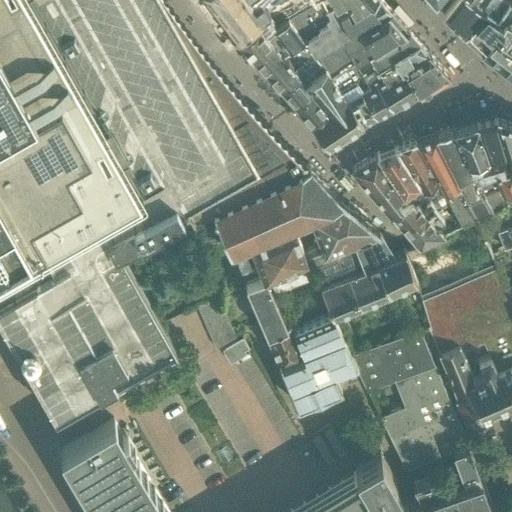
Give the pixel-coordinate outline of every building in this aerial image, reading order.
[(127,257),(121,246),(136,239),(136,240),(137,239),(160,229),(162,228),(186,218),(187,218),(187,217),(188,216),(192,224),(213,215),(210,207),(213,205),(303,164),(303,163),(306,158),(306,157),(301,157),(301,156),(300,156),(298,152),(294,150),(294,149),(293,149),(291,145),(287,144),(286,142),(285,142),(284,138),(280,137),(280,136),(279,135),(278,131),(276,131),(273,130),(273,128),(272,128),(271,124),(267,122),(267,121),(265,121),(265,117),(260,115),(260,114),(259,114),(258,110),(253,108),(253,107),(252,107),(251,103),(249,102),(247,101),(246,100),(245,99),(244,95),(240,94),(240,93),(239,92),(238,88),(234,86),(234,85),(233,84),(232,80),(228,79),(228,78),(227,77),(226,73),(222,72),(222,70),(220,70),(219,66),(216,64),(215,63),(214,62),(213,58),(209,56),(209,55),(208,54),(207,50),(203,49),(203,47),(202,47),(201,43),(197,41),(197,40),(196,39),(195,35),(191,34),(191,32),(190,32),(189,28),(185,26),(185,24),(184,24),(184,19),(180,18),(180,17),(178,16),(178,12),(174,10),(174,9),(173,8),(172,4),(169,2),(168,1),(167,1),(167,0),(0,0),(0,316),(2,320),(22,356),(32,372),(38,382),(45,396),(51,406),(55,412),(73,402),(176,343),(170,333),(171,333),(170,331),(169,332),(156,308),(157,308),(156,306),(155,306),(142,283),(142,281),(141,281),(127,258),(128,258),(127,256),(127,257)] [(235,34),(240,40),(241,38),(259,23),(264,18),(269,23),(296,7),(305,1),(307,0),(209,0),(227,24),(235,34)] [(306,38),(313,50),(314,51),(317,50),(335,39),(334,38),(390,6),(385,0),(362,0),(348,9),(342,0),(336,0),(335,1),(334,0),(332,0),(326,4),(323,0),(316,0),(307,4),(295,11),(273,27),(276,31),(276,32),(284,41),(290,48),(306,38)] [(342,0),(348,9),(362,0),(307,0),(305,1),(307,4),(316,0),(323,0),(326,4),(332,0),(334,0),(335,1),(336,0),(342,0)] [(450,0),(443,10),(463,29),(485,1),(483,0),(450,0)] [(511,0),(483,0),(485,1),(506,15),(511,18),(511,0)] [(481,45),(481,46),(494,27),(497,29),(506,15),(485,1),(463,29),(481,45)] [(326,65),(324,66),(331,75),(354,60),(355,61),(409,26),(401,17),(390,6),(334,38),(335,39),(317,50),(326,65)] [(494,27),(481,46),(511,70),(511,18),(506,15),(497,29),(494,27)] [(259,23),(241,38),(240,40),(253,55),(257,60),(259,62),(284,41),(276,32),(276,31),(273,27),(266,32),(259,23)] [(409,26),(355,61),(362,72),(390,55),(419,38),(409,26)] [(259,62),(281,87),(298,73),(292,64),(313,50),(306,38),(290,48),(284,41),(259,62)] [(428,49),(419,38),(390,55),(400,67),(428,49)] [(428,48),(428,49),(400,67),(419,89),(427,84),(446,72),(447,72),(448,71),(428,48)] [(281,87),(295,104),(314,91),(309,84),(312,81),(309,78),(324,66),(326,65),(317,50),(314,51),(313,50),(292,64),(298,73),(281,87)] [(390,55),(362,72),(371,84),(375,81),(392,105),(419,89),(400,67),(390,55)] [(329,109),(311,122),(328,144),(346,132),(347,133),(355,127),(354,127),(363,121),(349,98),(371,84),(362,72),(355,61),(354,60),(331,75),(324,66),(309,78),(312,81),(309,84),(314,91),(329,109)] [(375,81),(371,84),(349,98),(363,121),(377,113),(392,105),(375,81)] [(295,104),(311,122),(329,109),(314,91),(295,104)] [(475,118),(487,152),(508,144),(496,113),(496,112),(494,113),(489,115),(489,114),(487,115),(484,116),(482,116),(483,116),(477,118),(477,117),(475,118)] [(473,166),(493,208),(511,198),(511,117),(496,113),(508,144),(487,152),(483,154),(485,161),(473,166)] [(475,118),(453,125),(473,166),(485,161),(483,154),(487,152),(475,118)] [(434,131),(478,217),(493,210),(493,208),(473,166),(453,125),(434,131)] [(452,206),(461,223),(478,217),(434,131),(416,138),(452,206)] [(427,196),(436,209),(446,203),(448,208),(452,206),(416,138),(395,145),(426,193),(427,196)] [(395,145),(376,152),(404,192),(411,199),(426,193),(395,145)] [(411,199),(404,192),(376,152),(351,167),(368,186),(377,196),(391,212),(402,204),(411,199)] [(324,256),(322,251),(317,238),(313,239),(315,244),(303,248),(295,226),(310,221),(350,204),(340,197),(315,170),(307,162),(303,164),(213,205),(216,213),(232,253),(238,250),(246,247),(251,245),(263,276),(265,275),(280,271),(285,269),(288,267),(289,269),(290,268),(289,267),(300,260),(307,257),(310,255),(312,261),(324,256)] [(397,218),(405,228),(415,219),(418,219),(419,221),(427,216),(429,218),(437,211),(436,209),(427,196),(426,193),(411,199),(402,204),(391,212),(396,218),(397,218)] [(352,206),(350,204),(310,221),(317,238),(322,251),(352,239),(378,229),(352,206)] [(413,238),(417,242),(443,232),(437,224),(440,221),(443,224),(446,222),(437,211),(429,218),(427,216),(419,221),(418,219),(415,219),(405,228),(413,237),(413,238)] [(402,247),(403,249),(415,280),(428,324),(427,324),(456,396),(454,397),(465,420),(473,417),(511,399),(511,416),(509,418),(511,425),(511,300),(506,287),(494,258),(492,251),(484,233),(485,232),(478,217),(461,223),(443,232),(417,242),(404,247),(402,247)] [(504,246),(504,247),(511,243),(511,225),(509,227),(508,225),(497,230),(498,234),(504,246)] [(324,256),(312,261),(311,262),(321,284),(332,311),(333,314),(415,280),(403,249),(394,253),(392,250),(381,234),(378,229),(352,239),(355,244),(324,256)] [(280,271),(265,275),(271,289),(287,283),(288,284),(294,281),(294,280),(307,275),(302,265),(300,260),(289,267),(290,268),(289,269),(288,267),(285,269),(280,271)] [(269,337),(278,360),(302,350),(297,338),(293,327),(295,326),(290,312),(283,315),(271,289),(265,275),(263,276),(262,275),(245,282),(246,285),(257,310),(265,329),(269,337)] [(197,303),(197,304),(217,349),(222,346),(222,345),(224,344),(236,337),(218,294),(197,303)] [(293,327),(297,338),(302,350),(278,360),(279,361),(280,360),(281,364),(281,365),(281,366),(282,369),(285,374),(285,375),(286,375),(288,382),(289,383),(296,401),(297,404),(301,403),(301,402),(337,387),(340,386),(340,385),(339,385),(334,372),(343,369),(355,364),(356,363),(351,351),(333,314),(332,311),(303,323),(303,324),(295,326),(293,327)] [(356,363),(355,364),(367,387),(393,377),(404,404),(379,413),(382,417),(406,466),(453,447),(467,441),(457,417),(419,327),(351,351),(356,363)] [(464,511),(453,483),(442,487),(434,471),(413,480),(418,492),(407,497),(380,451),(355,466),(356,468),(328,484),(304,443),(289,417),(248,346),(242,337),(224,347),(111,413),(113,417),(90,431),(60,449),(61,450),(97,511),(464,511)] [(495,511),(467,441),(453,447),(465,478),(453,483),(464,511),(495,511)]
